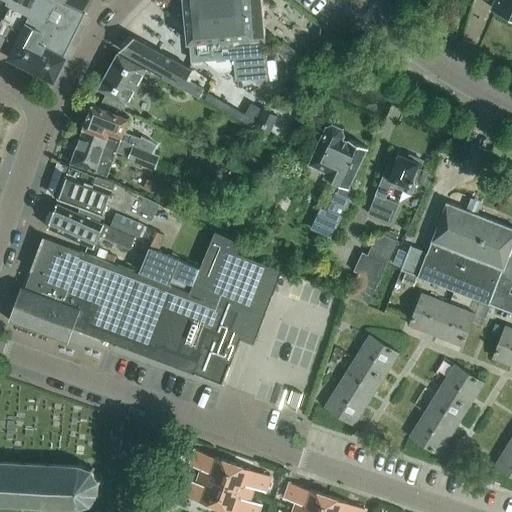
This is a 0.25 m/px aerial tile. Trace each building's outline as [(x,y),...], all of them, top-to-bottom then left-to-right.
[(18,32),(63,54),(84,12),(55,0),(5,0),(4,3),(8,5),(27,15),(18,32)] [(56,0),(84,12),(89,0),(56,0)] [(233,37),(265,35),(266,35),(262,0),(186,0),(190,41),(191,41),(233,37)] [(511,0),(496,0),(493,8),(511,16),(511,0)] [(52,75),(63,54),(18,32),(27,15),(8,5),(1,19),(0,20),(0,49),(9,54),(8,57),(47,77),(52,75)] [(233,37),(235,57),(237,79),(269,77),(265,35),(233,37)] [(134,37),(121,50),(164,74),(162,78),(200,97),(205,88),(188,79),(193,69),(134,37)] [(192,61),(235,57),(233,37),(191,41),(192,61)] [(103,102),(123,112),(124,110),(127,105),(133,93),(142,98),(146,91),(137,87),(146,70),(119,53),(100,88),(108,93),(104,100),(103,102)] [(284,90),(267,86),(263,102),(280,105),(284,90)] [(252,101),(242,118),(252,124),(262,107),(252,101)] [(122,115),(123,112),(103,102),(101,107),(94,104),(81,139),(101,146),(104,139),(107,140),(109,136),(161,157),(161,156),(154,153),(158,144),(124,132),(129,118),(122,115)] [(280,114),(265,106),(255,125),(270,133),(280,114)] [(333,123),(327,126),(310,164),(327,172),(325,176),(342,184),(338,193),(337,192),(328,211),(321,208),(312,228),(332,237),(354,190),(349,187),(368,147),(345,136),(345,134),(343,128),(333,123)] [(155,170),(161,157),(109,136),(107,140),(104,139),(101,146),(81,139),(72,162),(95,171),(96,170),(108,175),(117,152),(129,157),(128,161),(155,170)] [(423,160),(410,155),(409,157),(398,153),(390,172),(386,170),(376,194),(376,195),(369,213),(391,222),(399,203),(386,198),(391,185),(412,193),(416,185),(415,183),(414,182),(423,160)] [(115,182),(71,165),(59,198),(103,214),(108,201),(153,222),(161,205),(116,183),(115,182)] [(158,183),(141,176),(137,185),(153,193),(158,183)] [(402,269),(503,309),(510,292),(511,287),(511,275),(502,272),(503,269),(504,270),(510,253),(511,246),(511,226),(478,213),(481,206),(470,202),(467,209),(447,202),(428,251),(411,244),(402,269)] [(131,249),(136,237),(112,226),(104,223),(104,224),(57,203),(48,227),(94,247),(97,239),(99,240),(101,237),(131,249)] [(112,226),(136,237),(140,239),(145,226),(116,215),(112,226)] [(13,321),(69,342),(74,329),(212,381),(223,385),(241,336),(255,341),(283,269),(239,253),(243,243),(216,230),(191,292),(81,251),(82,250),(44,237),(21,300),(13,321)] [(368,304),(397,240),(378,231),(368,254),(362,251),(354,270),(359,273),(349,296),(368,304)] [(263,244),(250,239),(245,251),(258,256),(263,244)] [(200,265),(150,245),(141,269),(190,289),(200,265)] [(511,246),(510,253),(504,270),(503,269),(502,272),(511,275),(511,246)] [(406,273),(403,281),(414,286),(418,277),(406,273)] [(510,292),(503,309),(511,312),(511,292),(510,292)] [(437,335),(449,303),(423,293),(410,325),(437,335)] [(475,314),(449,303),(437,335),(463,345),(475,314)] [(511,364),(511,327),(506,326),(494,357),(511,364)] [(356,358),(384,376),(399,352),(371,334),(356,358)] [(341,382),(370,400),(384,376),(356,358),(341,382)] [(441,388),(469,406),(484,382),(456,364),(441,388)] [(355,424),(370,400),(341,382),(326,406),(355,424)] [(426,411),(455,429),(469,406),(441,388),(426,411)] [(304,394),(294,390),(290,403),(299,406),(304,394)] [(440,453),(455,429),(426,411),(411,435),(440,453)] [(511,441),(496,465),(511,474),(511,441)] [(202,469),(199,475),(226,484),(234,463),(195,449),(190,465),(202,469)] [(0,503),(77,507),(77,511),(79,511),(79,507),(89,504),(91,507),(93,506),(91,503),(97,495),(101,496),(102,494),(98,492),(99,483),(103,482),(102,479),(98,480),(93,472),(95,469),(94,467),(91,470),(82,466),(82,462),(80,462),(79,466),(0,461),(0,503)] [(226,484),(252,494),(255,487),(266,491),(272,476),(234,463),(226,484)] [(226,484),(199,475),(197,482),(186,478),(180,493),(218,506),(226,484)] [(297,502),(294,508),(305,511),(322,511),(328,496),(290,482),(285,498),(297,502)] [(250,500),(252,494),(226,484),(218,506),(234,511),(258,511),(262,504),(250,500)] [(322,511),(365,511),(366,509),(328,496),(322,511)]
